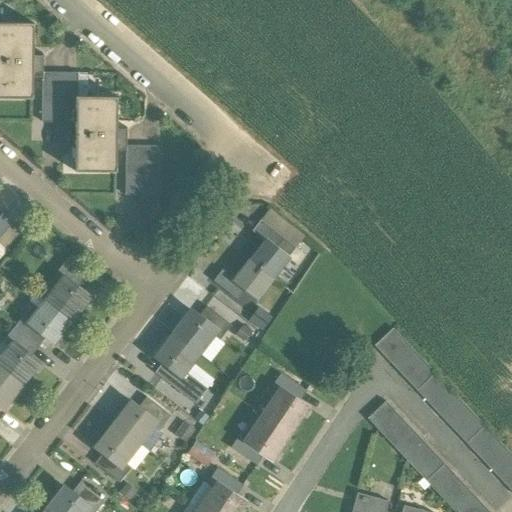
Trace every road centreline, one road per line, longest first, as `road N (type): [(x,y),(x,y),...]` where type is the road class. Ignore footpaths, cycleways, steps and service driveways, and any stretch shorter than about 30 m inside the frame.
road 1 (residential): [(153,290),(0,487)]
road 2 (residential): [(64,0),(229,143)]
road 3 (residential): [(153,290),(255,165),(229,143)]
road 4 (residential): [(0,159),(129,269)]
road 5 (residential): [(379,374),(286,511)]
road 6 (residential): [(229,143),(129,269)]
